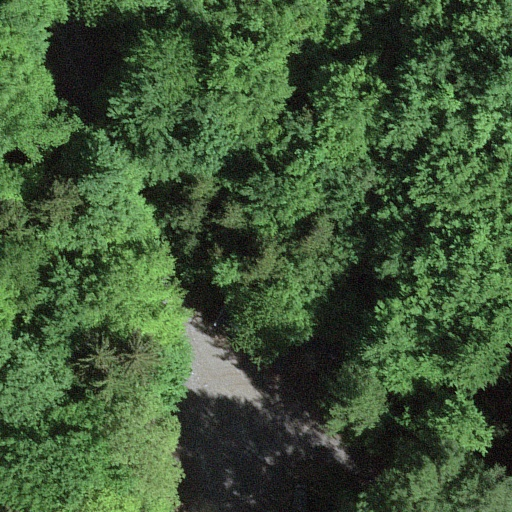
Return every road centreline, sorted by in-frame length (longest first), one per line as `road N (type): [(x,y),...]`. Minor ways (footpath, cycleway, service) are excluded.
road 1 (track): [(47,0),(65,74),(211,392),(255,511)]
road 2 (track): [(211,392),(410,511)]
